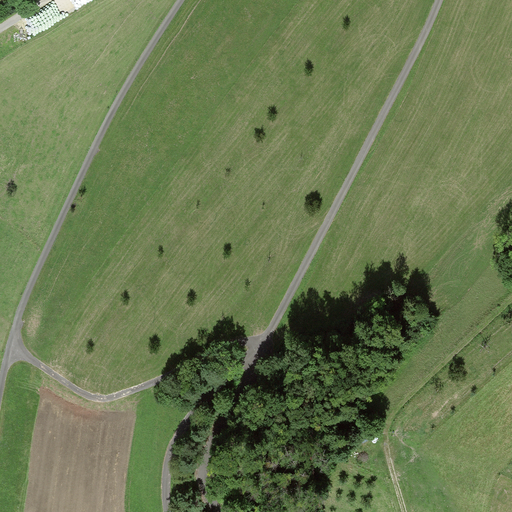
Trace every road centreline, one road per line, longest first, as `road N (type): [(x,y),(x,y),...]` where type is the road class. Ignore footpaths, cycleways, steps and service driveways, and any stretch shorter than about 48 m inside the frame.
road 1 (track): [(166,511),(163,476),(174,435),(263,341),(437,0)]
road 2 (track): [(0,392),(8,350),(96,140),(179,0)]
road 3 (track): [(8,350),(105,399),(263,341)]
road 4 (track): [(511,296),(389,415),(384,436),(404,511)]
road 5 (track): [(219,511),(204,488),(204,456),(263,341)]
